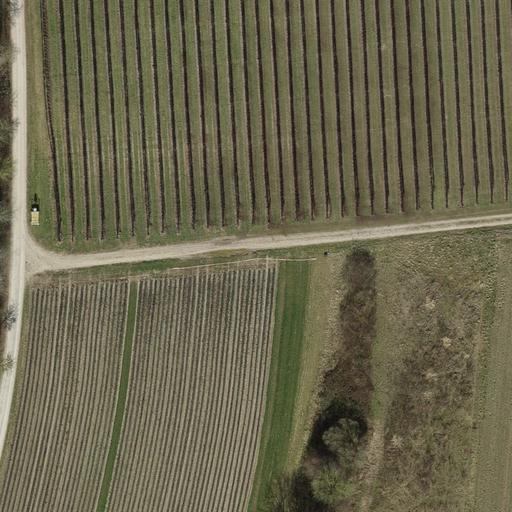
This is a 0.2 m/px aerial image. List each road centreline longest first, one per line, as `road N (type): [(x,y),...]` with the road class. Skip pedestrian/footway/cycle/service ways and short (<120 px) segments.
road 1 (track): [(18,258),(511,213)]
road 2 (track): [(15,0),(18,258),(0,429)]
